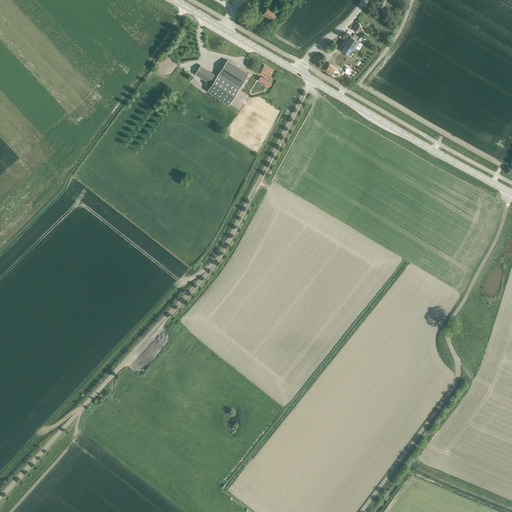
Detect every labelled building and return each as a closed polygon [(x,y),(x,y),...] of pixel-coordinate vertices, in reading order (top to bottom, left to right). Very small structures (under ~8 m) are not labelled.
[(273,20),(278,12),(267,6),(262,14),(273,20)] [(353,30),(359,34),(360,33),(362,31),(360,30),(361,28),(360,27),(362,25),(358,23),(353,30)] [(349,35),(340,48),(350,55),(359,41),(358,41),(356,39),(349,35)] [(218,73),(240,87),(248,74),(227,60),(218,73)] [(336,70),(337,69),(330,64),(329,65),(325,70),(331,74),(334,69),(336,70)] [(345,64),(342,70),(351,76),(353,77),(357,71),(354,69),(354,68),(350,66),(349,67),(345,64)] [(262,78),(260,76),(258,80),(265,84),(265,85),(269,87),(271,83),(273,80),(269,77),(273,70),(264,65),(259,73),(263,76),(262,78)] [(206,78),(205,81),(211,84),(216,76),(210,72),(206,78)] [(240,87),(218,73),(216,76),(211,84),(207,91),(229,104),(231,101),(240,87)]
